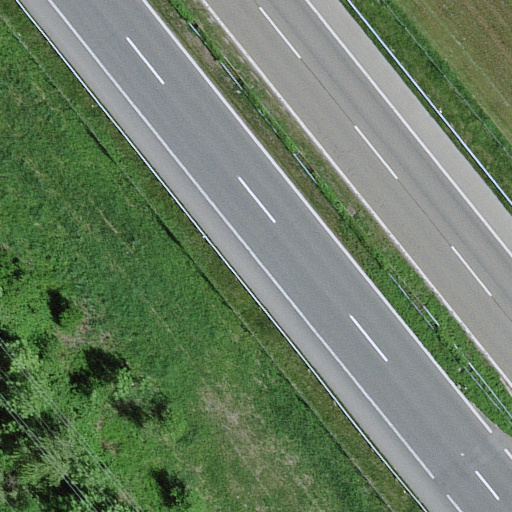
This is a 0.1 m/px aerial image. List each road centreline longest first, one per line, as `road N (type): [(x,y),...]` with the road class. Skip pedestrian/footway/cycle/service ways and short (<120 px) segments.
road 1 (motorway): [(104,0),(511,510)]
road 2 (motorway): [(511,315),(260,0)]
